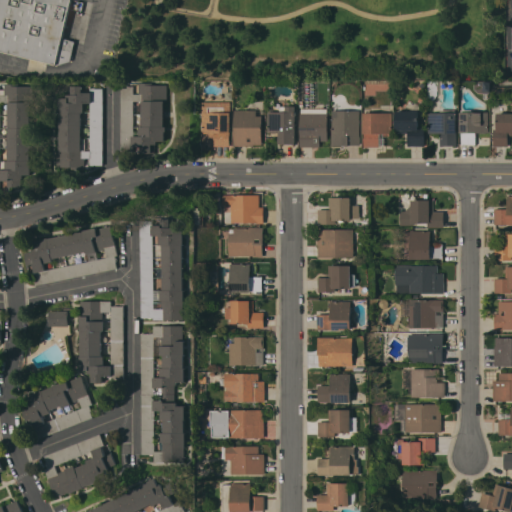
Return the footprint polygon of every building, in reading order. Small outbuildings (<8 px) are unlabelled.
[(0,0),(72,0),(63,37),(75,41),(71,61),(56,65),(0,51),(0,0)] [(121,88),(127,88),(127,86),(134,86),(134,94),(139,94),(139,83),(154,83),(154,85),(168,85),(168,101),(164,101),(164,126),(167,126),(167,131),(165,131),(165,141),(157,141),(157,144),(155,144),(155,153),(141,153),(141,146),(133,146),(133,151),(121,151),(121,88)] [(103,165),(90,165),(90,158),(85,158),(85,167),(57,167),(57,150),(59,150),(59,112),(57,112),(57,97),(66,97),(67,94),(72,94),(72,85),(82,85),(82,92),(90,92),(90,88),(103,88),(103,165)] [(0,88),(1,88),(1,95),(7,95),(7,86),(34,86),(33,101),(31,101),(31,143),(32,143),(32,148),(31,148),(31,160),(33,160),(33,165),(32,165),(32,175),(24,175),(24,178),(22,178),(22,187),(8,187),(8,180),(1,180),(1,191),(0,191),(0,88)] [(202,102),(230,102),(231,133),(230,133),(230,146),(214,146),(214,139),(212,138),(209,135),(208,133),(202,133),(202,102)] [(408,146),(408,133),(396,133),(396,111),(410,111),(415,102),(421,106),(419,111),(419,127),(425,127),(425,145),(408,146)] [(300,112),(302,112),(302,108),(314,108),(314,103),(325,103),(325,108),(328,108),(328,141),(320,141),(320,146),(301,146),(300,112)] [(296,143),(279,143),(279,132),(267,132),(267,112),(280,112),(280,107),(286,107),(286,105),(296,105),(296,143)] [(489,132),(476,132),(476,144),(462,144),(462,132),(460,132),(461,112),(462,112),(462,108),(473,109),(473,112),(474,112),(474,110),(481,110),(481,111),(489,112),(489,132)] [(441,145),(440,133),(429,133),(429,126),(428,126),(428,112),(440,112),(440,110),(456,109),(456,112),(457,112),(457,145),(441,145)] [(234,146),(234,110),(257,110),(257,116),(262,116),(262,145),(254,145),(254,146),(234,146)] [(360,136),(360,145),(349,145),(349,146),(332,146),(332,129),(332,110),(360,110),(360,136)] [(393,133),(379,133),(379,147),(364,147),(364,134),(363,113),(392,112),(393,133)] [(511,113),(511,135),(509,135),(509,146),(494,146),(494,129),(498,129),(498,113),(511,113)] [(231,204),(222,204),(222,194),(260,195),(260,207),(264,207),(264,223),(231,222),(231,204)] [(511,225),(507,225),(507,224),(495,224),(495,209),(507,209),(507,195),(511,195),(511,225)] [(351,197),(351,205),(360,205),(360,218),(351,218),(351,220),(336,220),(336,224),(318,224),(319,210),(329,210),(329,197),(351,197)] [(444,227),(428,227),(428,223),(415,223),(415,225),(400,225),(400,211),(406,211),(406,210),(412,204),(412,199),(434,200),(434,211),(444,211),(444,227)] [(142,220),(155,220),(155,225),(163,225),(163,218),(172,218),(172,227),(178,227),(178,230),(186,230),(186,245),(185,245),(185,290),(186,290),(186,305),(184,305),(184,320),(154,320),(154,317),(142,317),(142,220)] [(36,285),(33,273),(36,272),(34,263),(28,264),(25,252),(34,251),(34,249),(37,248),(35,240),(49,237),(49,238),(84,231),(83,230),(98,227),(98,228),(113,225),(119,255),(116,256),(118,261),(117,261),(118,268),(36,285)] [(234,233),(234,227),(247,227),(263,227),(263,257),(254,256),(228,255),(228,233),(234,233)] [(318,257),(318,229),(354,229),(354,257),(318,257)] [(431,244),(443,244),(443,257),(431,257),(431,259),(410,259),(410,230),(431,230),(431,244)] [(511,260),(495,260),(495,245),(506,245),(506,233),(511,233),(511,234),(511,260)] [(251,276),(262,276),(262,291),(251,291),(251,292),(230,292),(230,282),(227,282),(227,276),(230,276),(230,263),(251,263),(251,276)] [(351,274),(356,274),(356,286),(351,286),(351,288),(335,288),(335,291),(318,291),(318,277),(329,277),(329,265),(351,265),(351,274)] [(438,265),(438,273),(444,273),(444,293),(410,293),(410,292),(396,292),(396,265),(438,265)] [(511,266),(511,293),(495,293),(495,278),(505,278),(505,266),(511,266)] [(444,299),(444,327),(409,327),(409,299),(444,299)] [(124,378),(111,378),(111,376),(102,376),(102,382),(93,382),(91,382),(91,373),(88,373),(88,370),(80,370),(80,356),(81,356),(81,331),(80,331),(80,316),(84,316),(84,300),(112,300),(112,305),(124,305),(124,378)] [(264,327),(248,327),(248,323),(232,323),(232,319),(225,318),(226,306),(232,306),(232,300),(254,300),(254,311),(264,311),(264,327)] [(352,330),(331,330),(331,329),(318,329),(318,314),(331,314),(331,300),(351,300),(352,330)] [(511,329),(502,329),(502,330),(495,330),(495,313),(499,314),(499,301),(511,301),(511,329)] [(69,326),(49,326),(50,310),(69,310),(69,326)] [(142,333),(154,333),(154,325),(184,325),(184,340),(186,340),(186,355),(185,355),(185,382),(178,382),(178,385),(176,385),(176,402),(178,402),(178,405),(186,405),(186,420),(185,420),(185,432),(186,432),(186,447),(184,447),(184,462),(154,462),(154,454),(142,454),(142,333)] [(443,333),(443,362),(409,362),(408,334),(443,333)] [(264,365),(230,364),(230,342),(235,342),(235,336),(264,336),(264,365)] [(329,366),(319,366),(319,354),(318,354),(318,337),(335,337),(354,337),(354,366),(329,366)] [(511,366),(495,366),(495,346),(496,346),(496,337),(511,337),(511,366)] [(440,368),(440,376),(446,376),(446,379),(438,379),(438,382),(445,382),(446,397),(411,397),(411,368),(440,368)] [(511,400),(494,400),(494,380),(499,380),(499,372),(511,372),(511,400)] [(225,401),(225,390),(226,390),(226,387),(225,387),(225,373),(259,373),(259,380),(265,380),(265,401),(225,401)] [(352,374),(351,402),(318,402),(318,385),(331,385),(331,373),(352,374)] [(93,404),(90,405),(92,410),(91,411),(93,417),(38,439),(33,428),(35,427),(33,421),(27,423),(22,409),(29,406),(26,397),(42,390),(67,380),(68,381),(82,376),(93,404)] [(440,404),(440,412),(442,412),(442,432),(405,432),(406,403),(440,404)] [(228,437),(212,437),(212,426),(211,426),(211,410),(228,410),(228,409),(263,409),(263,418),(264,418),(264,438),(228,437)] [(351,432),(335,432),(335,436),(318,436),(319,421),(329,421),(329,409),(352,409),(351,432)] [(511,434),(499,434),(499,419),(511,419),(511,434)] [(100,433),(105,446),(102,447),(105,455),(111,452),(116,464),(108,467),(109,469),(106,470),(108,477),(83,487),(56,498),(44,469),(48,468),(46,462),(47,462),(44,456),(100,433)] [(436,452),(425,452),(425,464),(402,464),(402,453),(401,453),(401,444),(403,444),(403,441),(418,441),(418,437),(436,437),(436,452)] [(231,474),(231,459),(226,459),(226,458),(222,458),(222,447),(226,447),(226,445),(259,445),(259,453),(265,454),(265,474),(231,474)] [(356,446),(356,458),(359,458),(359,466),(360,466),(360,474),(352,474),(352,475),(319,475),(319,457),(332,457),(332,446),(356,446)] [(511,452),(503,453),(503,469),(511,468),(511,452)] [(421,470),(437,470),(437,498),(402,498),(402,470),(421,470)] [(86,511),(94,508),(94,509),(156,478),(159,485),(162,483),(163,485),(172,480),(178,492),(171,495),(173,501),(179,499),(186,511),(86,511)] [(351,505),(335,505),(335,510),(318,510),(318,494),(329,494),(328,482),(350,482),(351,505)] [(251,510),(251,511),(232,511),(222,511),(222,484),(232,484),(232,483),(251,483),(251,495),(265,496),(265,510),(251,510)] [(482,492),(493,495),(496,483),(509,486),(509,483),(511,483),(511,510),(511,511),(496,507),(495,510),(479,506),(482,492)] [(23,511),(0,511),(0,507),(3,506),(4,507),(17,500),(23,511)]
